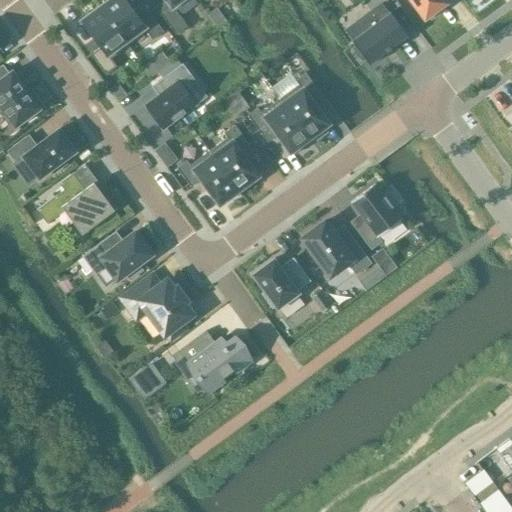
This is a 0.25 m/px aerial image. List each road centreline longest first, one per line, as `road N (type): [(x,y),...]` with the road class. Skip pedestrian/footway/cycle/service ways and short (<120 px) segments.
road 1 (residential): [(204,264),(21,22)]
road 2 (residential): [(357,152),(204,264)]
road 3 (tertiary): [(511,229),(425,101)]
